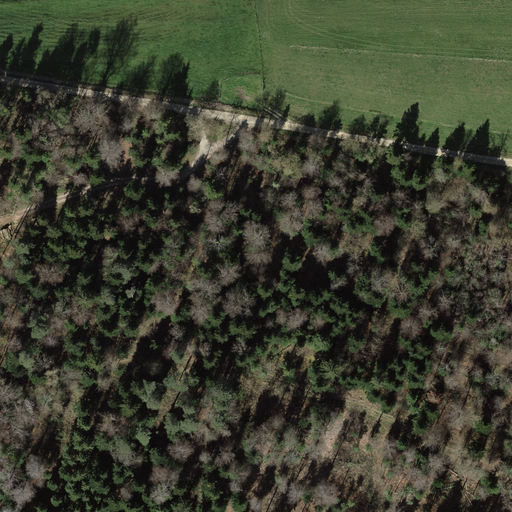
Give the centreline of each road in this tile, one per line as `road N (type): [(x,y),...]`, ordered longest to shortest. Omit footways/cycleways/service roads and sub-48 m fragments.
road 1 (track): [(511,162),(0,77)]
road 2 (track): [(224,118),(196,161),(0,226)]
